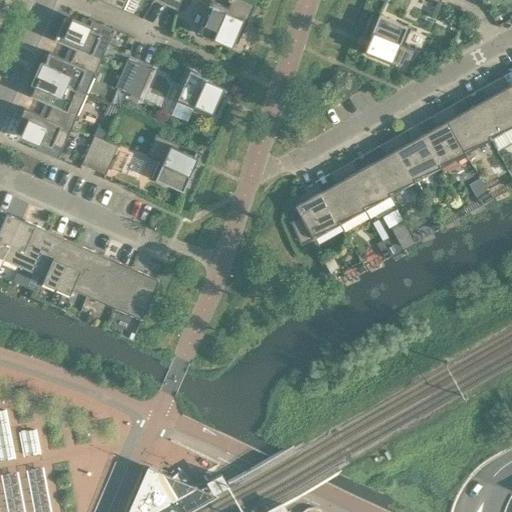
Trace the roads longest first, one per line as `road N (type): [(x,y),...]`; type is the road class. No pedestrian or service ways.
road 1 (residential): [(254,179),(511,39)]
road 2 (residential): [(225,261),(0,170)]
